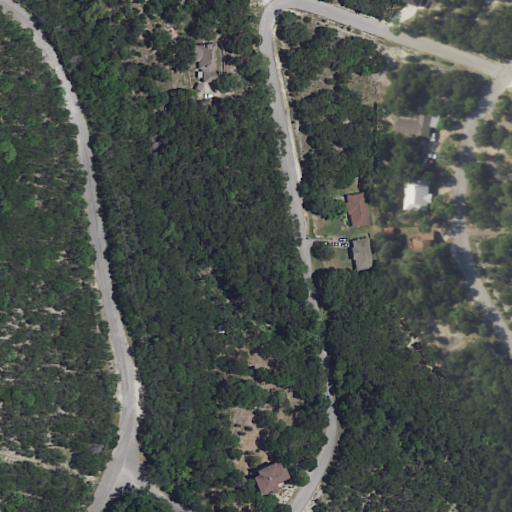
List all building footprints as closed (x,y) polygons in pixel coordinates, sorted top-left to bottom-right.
[(216,82),(205,83),(204,78),(199,78),(199,76),(198,76),(198,73),(199,73),(199,72),(203,71),(203,69),(200,69),(200,62),(194,62),(193,45),(206,44),(217,43),(217,51),(216,51),(217,60),(214,60),(215,67),(210,67),(210,70),(217,70),(217,82),(216,82)] [(205,85),(206,85),(203,92),(197,90),(200,83),(205,85)] [(438,117),(434,137),(423,135),(423,133),(405,130),(408,117),(421,120),(422,114),(438,117)] [(422,179),(435,180),(434,194),(443,195),(443,206),(433,205),(433,210),(413,209),(414,197),(412,197),(413,189),(412,189),(413,179),(422,179)] [(345,205),(345,204),(348,203),(347,196),(364,193),(369,225),(353,228),(351,213),(347,214),(345,205)] [(435,233),(438,255),(423,257),(422,249),(418,249),(417,238),(424,237),(424,232),(435,231),(435,233)] [(353,249),(355,248),(354,241),(370,238),(376,267),(359,270),(357,260),(355,260),(353,249)] [(282,465),(289,479),(275,485),(278,492),(272,495),(271,492),(261,496),(253,479),(258,477),(255,472),(274,464),(275,466),(281,463),(282,465)]
